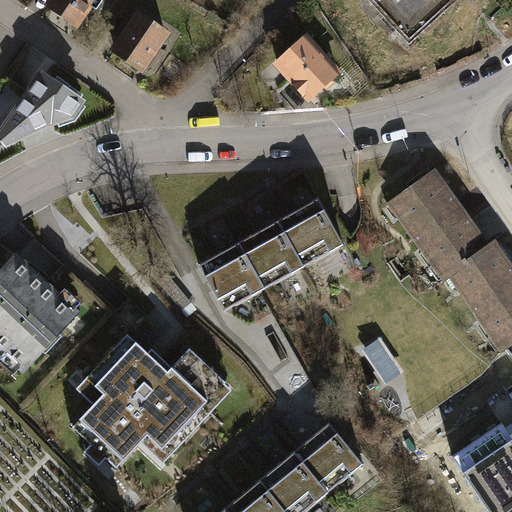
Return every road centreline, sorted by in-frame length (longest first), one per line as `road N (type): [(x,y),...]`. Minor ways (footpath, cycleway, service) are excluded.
road 1 (residential): [(161,146),(270,144),(452,109)]
road 2 (residential): [(158,119),(0,9)]
road 3 (residential): [(283,0),(158,119)]
road 4 (residential): [(0,197),(107,153),(161,146)]
